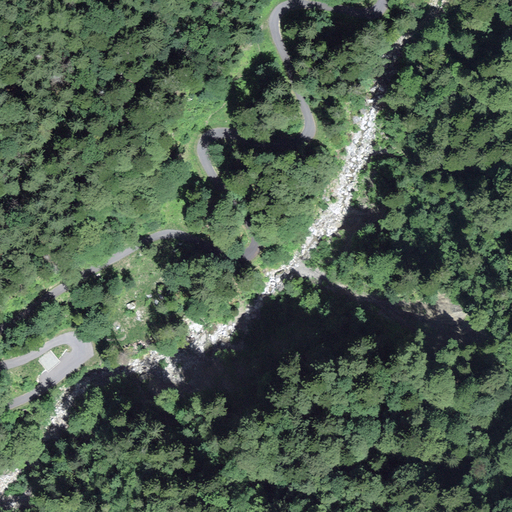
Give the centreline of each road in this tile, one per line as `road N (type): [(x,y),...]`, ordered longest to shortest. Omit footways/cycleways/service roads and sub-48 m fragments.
road 1 (unclassified): [(0,326),(158,236),(248,255),(255,234),(208,164),(206,140),(217,133),(285,143),(304,138),(309,120),(275,16),(299,4),(366,9),(384,0)]
road 2 (unclassified): [(0,410),(41,390),(79,350),(69,339),(0,367)]
